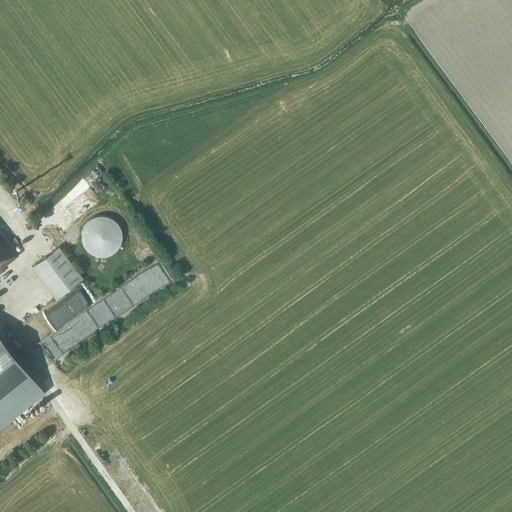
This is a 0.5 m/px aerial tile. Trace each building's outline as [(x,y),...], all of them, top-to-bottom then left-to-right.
[(106,213),(105,212),(103,212),(101,212),(100,212),(98,213),(97,213),(95,213),(93,214),(92,215),(91,216),(89,217),(88,217),(87,219),(86,220),(85,221),(84,222),(84,223),(83,225),(82,226),(82,227),(81,229),(81,230),(81,232),(81,233),(81,234),(81,235),(81,236),(81,238),(82,239),(82,241),(83,242),(83,243),(84,245),(85,246),(86,247),(87,248),(87,249),(89,250),(91,252),(92,253),(95,254),(96,254),(97,255),(99,255),(100,255),(102,255),(103,255),(105,255),(106,255),(108,254),(109,254),(110,253),(112,253),(114,252),(116,250),(117,250),(118,248),(119,247),(120,246),(121,244),(122,243),(122,242),(122,241),(123,240),(123,238),(124,236),(124,234),(124,232),(124,231),(123,229),(123,228),(122,226),(122,225),(121,224),(121,222),(120,221),(119,220),(118,219),(117,218),(115,216),(113,215),(112,214),(111,214),(109,213),(108,213),(106,213)] [(0,268),(20,253),(0,227),(0,268)] [(83,278),(79,272),(59,246),(32,266),(56,298),(83,278)] [(50,307),(62,325),(94,303),(82,285),(50,307)] [(0,427),(45,392),(0,335),(0,330),(3,328),(0,324),(0,427)]
